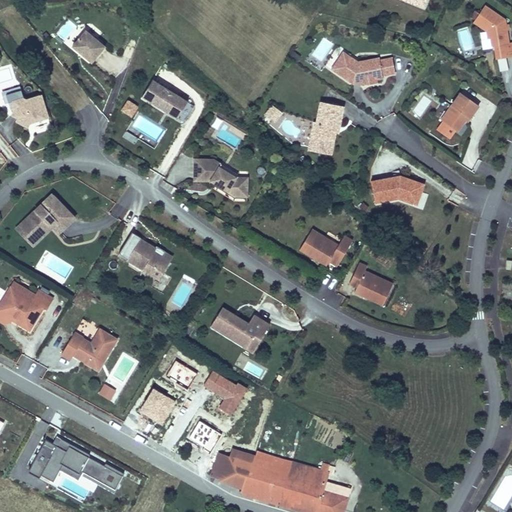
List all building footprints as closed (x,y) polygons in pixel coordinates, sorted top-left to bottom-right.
[(507,58),(505,43),(503,30),(501,30),(500,27),(503,26),(502,20),(482,7),(470,23),(484,32),(484,39),(488,39),(489,46),(491,46),(494,60),(507,58)] [(68,51),(88,67),(101,50),(81,34),(68,51)] [(314,55),(321,60),(331,44),(323,40),(314,55)] [(350,65),(357,64),(342,54),(339,58),(350,65)] [(381,79),(394,75),(390,59),(378,62),(377,59),(357,64),(350,65),(339,58),(329,71),(352,87),(354,82),(359,82),(359,86),(360,88),(376,85),(375,82),(381,81),(381,79)] [(175,122),(185,105),(150,84),(139,100),(175,122)] [(466,119),(474,107),(456,94),(437,120),(454,132),(464,118),(466,119)] [(41,123),(42,125),(54,119),(50,112),(47,112),(45,107),(47,105),(43,99),(29,106),(25,104),(22,96),(8,103),(14,117),(18,118),(17,122),(24,125),(23,128),(34,132),(37,126),(37,125),(41,123)] [(327,119),(328,98),(304,97),(304,118),(301,118),(301,136),(324,136),(324,125),(324,119),(327,119)] [(422,114),(429,100),(422,97),(415,110),(422,114)] [(270,104),(262,114),(274,123),(282,112),(270,104)] [(215,116),(210,127),(217,129),(221,118),(215,116)] [(216,137),(235,149),(244,134),(224,123),(216,137)] [(125,131),(122,136),(133,143),(137,137),(125,131)] [(245,182),(234,181),(218,171),(220,167),(212,162),(194,162),(193,184),(209,184),(233,200),(244,201),(245,182)] [(218,171),(234,181),(236,178),(220,167),(218,171)] [(418,203),(424,186),(400,177),(399,180),(394,181),(394,178),(371,183),(375,204),(398,200),(407,203),(409,200),(418,203)] [(244,206),(244,201),(233,200),(209,184),(209,189),(231,205),(244,206)] [(50,198),(20,227),(30,238),(36,232),(45,232),(45,227),(51,226),(51,230),(57,236),(73,222),(50,198)] [(30,238),(20,227),(15,232),(31,249),(51,230),(51,226),(45,227),(45,232),(36,232),(30,238)] [(327,264),(336,269),(350,243),(341,238),(336,248),(310,232),(298,253),(325,268),(327,264)] [(152,254),(154,252),(138,242),(125,263),(157,283),(168,264),(152,254)] [(155,250),(154,252),(152,254),(168,264),(170,260),(155,250)] [(349,287),(351,288),(356,290),(354,295),(382,309),(393,288),(365,275),(367,270),(363,268),(359,266),(349,287)] [(24,313),(28,306),(7,293),(4,298),(16,306),(15,308),(24,313)] [(31,301),(28,306),(24,313),(15,308),(16,306),(4,298),(0,305),(0,330),(5,330),(5,327),(13,331),(12,334),(23,340),(36,318),(40,321),(46,310),(31,301)] [(247,326),(234,317),(233,320),(230,318),(231,316),(220,310),(209,329),(245,350),(252,337),(259,341),(268,326),(252,317),(247,326)] [(252,354),(259,341),(252,337),(245,350),(252,354)] [(85,354),(76,349),(75,351),(66,346),(55,365),(64,370),(67,366),(69,362),(77,367),(75,370),(92,381),(110,350),(94,340),(85,354)] [(190,428),(205,397),(171,381),(157,412),(190,428)] [(104,382),(97,393),(110,401),(116,390),(104,382)] [(237,444),(251,420),(232,409),(218,432),(237,444)] [(51,482),(58,469),(77,479),(79,475),(115,492),(124,472),(46,435),(29,472),(51,482)] [(251,462),(243,485),(241,492),(257,497),(259,488),(273,492),(272,501),(280,504),(289,471),(271,466),(273,462),(253,455),(230,447),(227,455),(251,462)] [(271,466),(289,471),(292,460),(255,448),(253,455),(273,462),(271,466)] [(219,453),(212,477),(243,485),(251,462),(227,455),(219,453)] [(314,474),(321,477),(324,470),(314,467),(292,460),(289,471),(313,478),(314,474)] [(314,467),(324,470),(328,472),(330,465),(317,460),(314,467)] [(502,511),(507,511),(511,498),(511,473),(502,470),(489,507),(502,511)] [(333,501),(337,486),(320,481),(321,477),(314,474),(313,478),(289,471),(280,504),(289,507),(292,497),(306,502),(303,510),(308,511),(317,511),(322,497),(333,501)] [(317,511),(344,511),(350,490),(337,486),(333,501),(322,497),(317,511)] [(257,497),(272,501),(273,492),(259,488),(257,497)] [(297,509),(303,510),(306,502),(292,497),(289,507),(297,509)]
